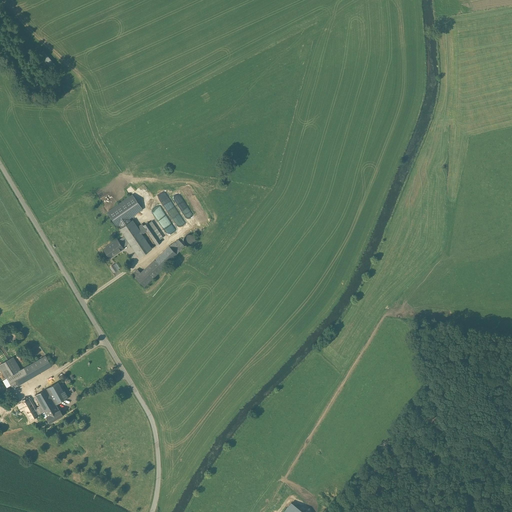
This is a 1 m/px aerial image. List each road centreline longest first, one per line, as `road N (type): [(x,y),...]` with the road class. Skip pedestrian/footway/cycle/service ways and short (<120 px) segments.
road 1 (unclassified): [(151,511),(157,449),(148,414),(0,164)]
road 2 (track): [(265,511),(382,317)]
